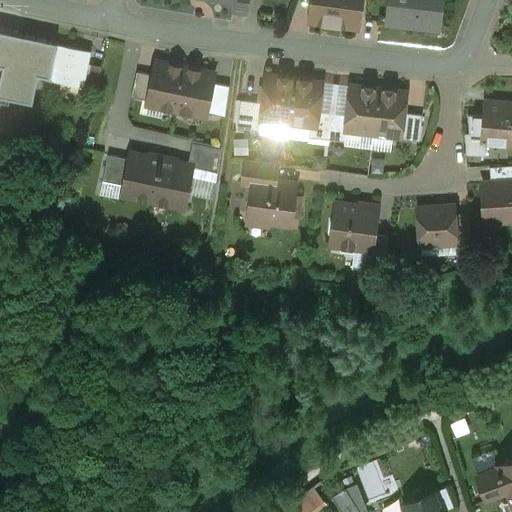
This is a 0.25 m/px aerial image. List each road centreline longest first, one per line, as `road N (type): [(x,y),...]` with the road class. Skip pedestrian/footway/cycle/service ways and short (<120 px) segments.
road 1 (residential): [(108,22),(463,68)]
road 2 (residential): [(463,68),(432,178),(393,186),(330,180)]
